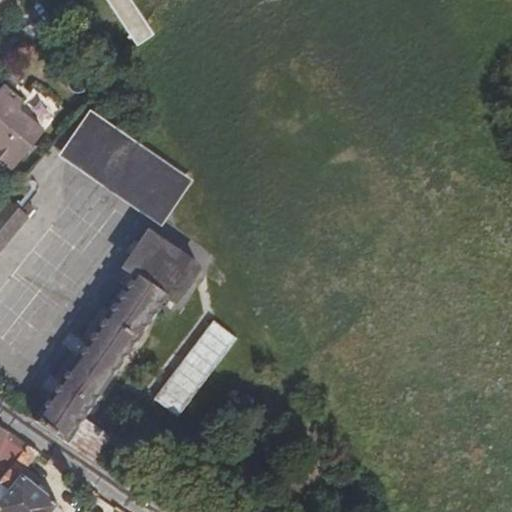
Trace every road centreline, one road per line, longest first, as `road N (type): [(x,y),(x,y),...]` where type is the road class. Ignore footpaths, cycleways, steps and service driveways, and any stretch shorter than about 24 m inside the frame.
road 1 (trunk): [(208,0),(334,191),(495,511)]
road 2 (trunk): [(511,411),(386,164),(289,0)]
road 3 (residential): [(0,412),(146,511)]
road 4 (unknown): [(0,332),(93,199)]
